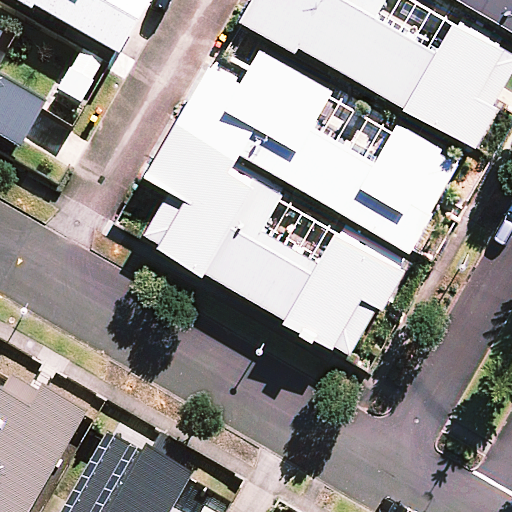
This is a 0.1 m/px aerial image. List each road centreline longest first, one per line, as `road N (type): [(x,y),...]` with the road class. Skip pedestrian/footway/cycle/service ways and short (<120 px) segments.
road 1 (residential): [(383,473),(39,272)]
road 2 (residential): [(201,0),(39,272)]
road 3 (residential): [(383,473),(511,252)]
